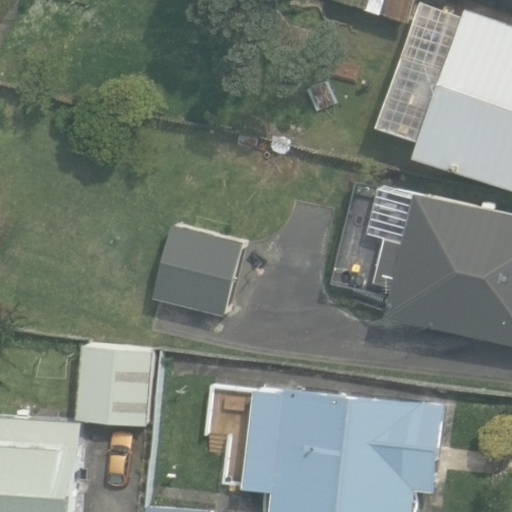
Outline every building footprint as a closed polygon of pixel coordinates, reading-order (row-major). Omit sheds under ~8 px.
[(368,0),(415,14),(419,0),(368,0)] [(511,173),(511,11),(478,0),(468,0),(418,143),(511,173)] [(511,199),(422,179),(420,183),(385,175),(372,221),(391,225),(379,271),(395,276),(388,305),(511,333),(511,199)] [(157,291),(229,308),(248,233),(176,215),(157,291)] [(86,335),(79,411),(87,412),(150,418),(157,342),(86,335)] [(274,480),(270,511),(415,511),(419,481),(441,483),(451,394),(292,376),(291,381),(258,378),(247,477),(274,480)] [(0,511),(78,511),(87,412),(79,411),(0,405),(0,511)]
